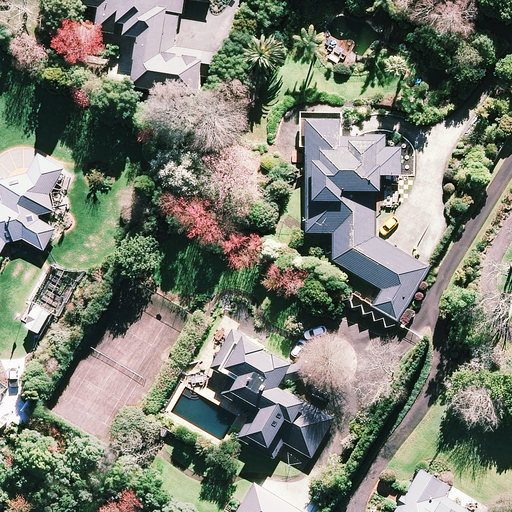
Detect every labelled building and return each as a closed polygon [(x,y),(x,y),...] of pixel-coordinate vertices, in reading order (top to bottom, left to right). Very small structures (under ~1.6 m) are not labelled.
[(200,93),(202,77),(230,81),(233,54),(203,50),(177,46),(182,0),(189,0),(210,3),(210,0),(75,0),(75,4),(99,7),(95,31),(140,37),(134,84),(200,93)] [(379,235),(378,193),(383,193),(382,174),(403,174),(403,146),(386,146),(386,134),(366,134),(351,146),(342,146),(342,115),(305,115),(306,151),(309,150),(309,232),(335,232),(335,260),(384,289),(374,305),(399,320),(431,266),(379,235)] [(0,257),(9,242),(28,238),(47,249),(59,228),(47,220),(64,189),(58,185),(67,169),(40,153),(29,173),(12,163),(0,184),(0,257)] [(336,417),(310,402),(332,364),(295,343),(287,356),(236,326),(214,364),(234,376),(224,393),(255,411),(244,429),(281,450),(286,441),(313,457),(336,417)] [(0,381),(0,400),(9,389),(0,381)] [(451,485),(424,469),(397,511),(471,511),(445,495),(451,485)] [(298,511),(255,485),(238,511),(298,511)]
